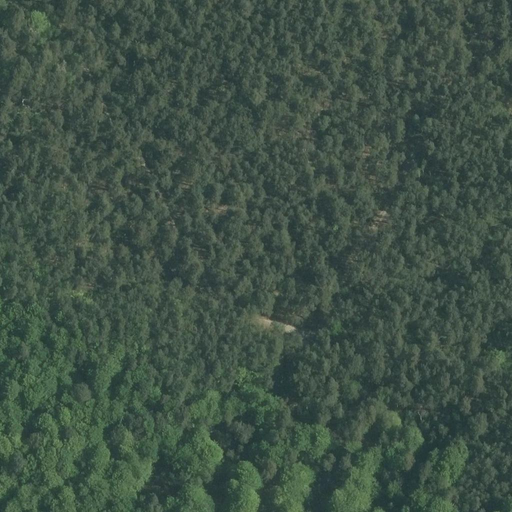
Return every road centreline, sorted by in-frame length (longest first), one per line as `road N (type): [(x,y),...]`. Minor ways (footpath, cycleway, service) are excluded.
road 1 (track): [(8,0),(72,51),(220,300),(313,343)]
road 2 (track): [(313,343),(492,0)]
road 3 (track): [(307,353),(438,361),(511,380)]
